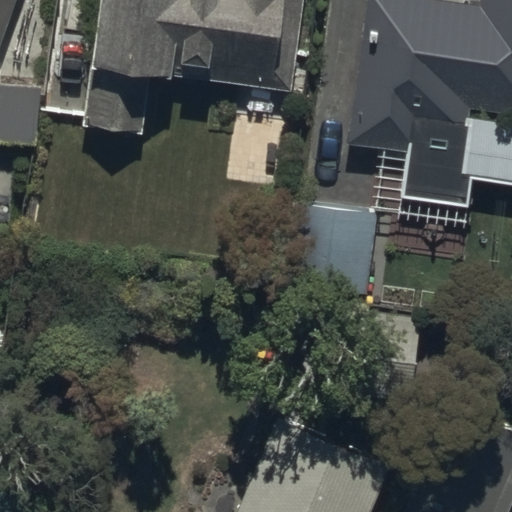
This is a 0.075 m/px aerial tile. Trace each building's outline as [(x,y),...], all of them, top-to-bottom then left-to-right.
[(0,0),(0,26),(9,0),(0,0)] [(93,0),(81,115),(137,121),(143,66),(289,82),(298,0),(93,0)] [(511,0),(362,0),(344,136),(380,141),(372,205),(462,217),(468,168),(511,173),(511,0)] [(35,80),(0,78),(0,135),(31,137),(35,80)] [(326,305),(320,387),(407,393),(413,312),(326,305)] [(406,511),(501,511),(511,488),(511,431),(447,403),(400,509),(406,511)] [(363,511),(385,460),(273,412),(230,511),(363,511)]
